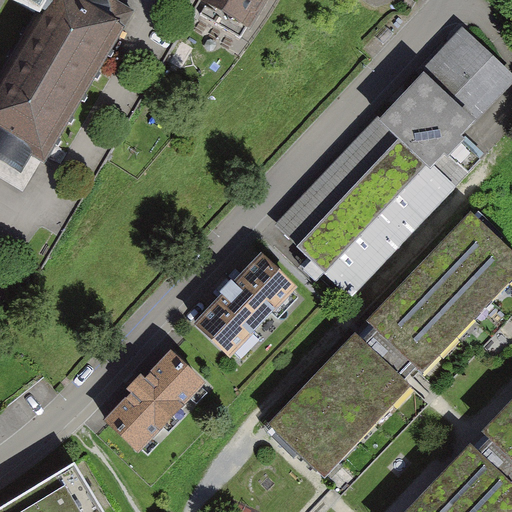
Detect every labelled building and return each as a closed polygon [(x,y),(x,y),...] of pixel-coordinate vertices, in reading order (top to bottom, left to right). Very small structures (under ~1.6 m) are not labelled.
[(129,1),(127,0),(51,0),(0,90),(0,160),(29,177),(129,1)] [(276,0),(202,0),(201,4),(257,35),(276,0)] [(379,113),(276,224),(352,295),(457,184),(436,162),(511,80),(511,70),(462,25),(379,113)] [(511,242),(477,211),(375,322),(433,374),(511,287),(511,242)] [(304,289),(268,253),(199,323),(235,359),(304,289)] [(361,333),(277,423),(334,476),(418,387),(361,333)] [(178,350),(110,418),(146,453),(214,384),(178,350)] [(511,408),(492,431),(511,449),(511,408)] [(511,511),(511,475),(477,442),(411,511),(511,511)] [(115,511),(82,459),(0,509),(0,511),(115,511)]
